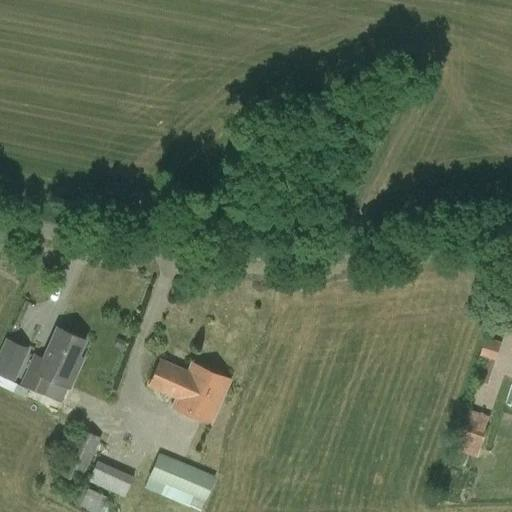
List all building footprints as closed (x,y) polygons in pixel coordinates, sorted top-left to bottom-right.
[(50,378),(68,387),(76,370),(71,367),(84,339),(58,327),(43,359),(33,354),(20,383),(43,393),(50,378)] [(502,342),(486,337),(480,355),(496,360),(502,342)] [(211,424),(230,379),(191,362),(187,371),(159,359),(148,385),(176,397),(172,407),(211,424)] [(446,444),(476,456),(492,415),(462,403),(446,444)] [(80,483),(99,438),(77,429),(58,473),(80,483)] [(157,451),(143,486),(201,509),(215,474),(157,451)] [(85,480),(125,495),(133,474),(93,459),(85,480)] [(78,505),(93,511),(98,511),(106,495),(86,486),(78,505)]
